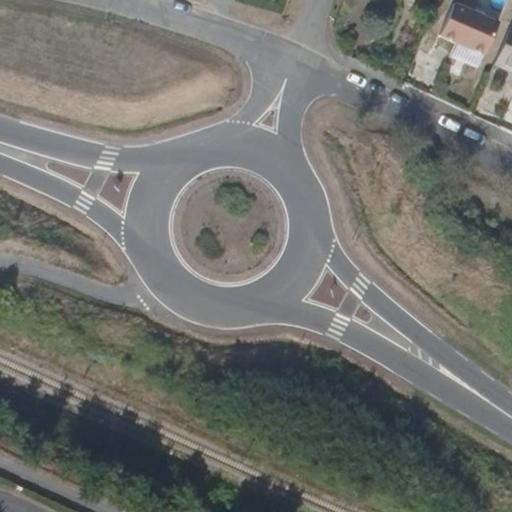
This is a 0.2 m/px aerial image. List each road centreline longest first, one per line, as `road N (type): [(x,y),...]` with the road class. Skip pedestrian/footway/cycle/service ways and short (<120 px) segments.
road 1 (unclassified): [(511,155),(299,59)]
road 2 (unclassified): [(299,59),(113,0)]
road 3 (secondary): [(264,302),(339,324),(446,371)]
road 4 (secondary): [(446,371),(312,233)]
road 5 (secondary): [(172,165),(0,132)]
road 6 (unclassified): [(0,261),(110,295),(137,294),(163,278)]
road 7 (secondary): [(0,160),(84,202),(147,246)]
road 8 (unclassified): [(112,511),(0,462)]
